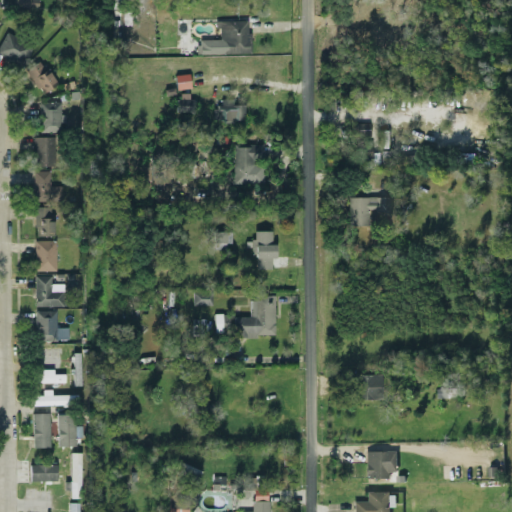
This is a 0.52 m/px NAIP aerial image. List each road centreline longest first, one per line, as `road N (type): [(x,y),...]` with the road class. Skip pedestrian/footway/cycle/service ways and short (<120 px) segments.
road 1 (residential): [(306,0),(308,511)]
road 2 (residential): [(0,107),(4,511)]
